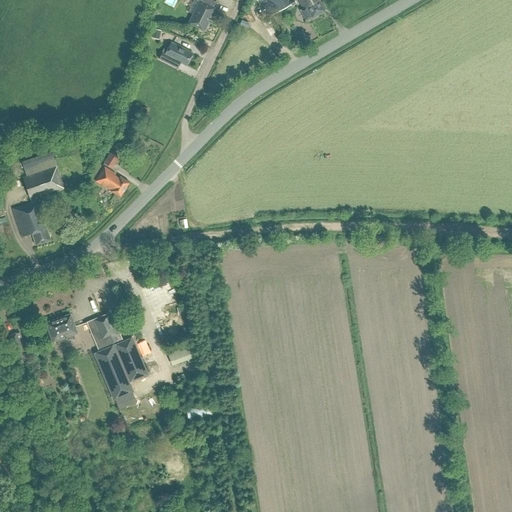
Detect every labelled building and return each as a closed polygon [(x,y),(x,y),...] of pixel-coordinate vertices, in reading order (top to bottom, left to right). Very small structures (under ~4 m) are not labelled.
[(286,0),(265,0),(274,15),(290,6),(286,0)] [(305,20),(311,18),(325,11),(318,0),(299,0),(304,9),(300,10),(305,20)] [(204,31),(208,23),(209,23),(209,22),(210,19),(211,19),(211,18),(215,10),(200,2),(189,23),(204,31)] [(278,29),(282,39),(291,36),(286,25),(278,29)] [(169,34),(171,28),(165,26),(163,32),(169,34)] [(159,59),(177,68),(180,63),(186,66),(193,53),(171,42),(165,54),(162,53),(159,59)] [(136,109),(133,108),(131,114),(141,119),(144,112),(136,109)] [(21,162),(26,176),(22,177),(30,202),(12,208),(21,237),(31,234),(35,245),(50,240),(46,229),(48,228),(47,223),(38,197),(63,189),(51,152),(21,162)] [(119,159),(110,154),(104,163),(112,170),(119,159)] [(105,167),(95,181),(120,197),(129,183),(105,167)] [(173,286),(184,284),(182,275),(171,278),(173,286)] [(178,316),(188,313),(186,305),(176,308),(178,316)] [(87,322),(99,352),(94,354),(113,400),(133,392),(129,382),(147,374),(132,338),(119,343),(115,334),(116,334),(108,314),(87,322)] [(58,319),(45,323),(52,342),(56,341),(57,343),(65,340),(74,337),(73,335),(77,334),(70,315),(58,319)] [(15,333),(7,337),(13,350),(21,346),(15,333)] [(189,340),(166,348),(172,365),(195,357),(189,340)] [(46,398),(35,376),(27,381),(38,402),(46,398)] [(76,457),(68,438),(57,443),(66,462),(76,457)]
